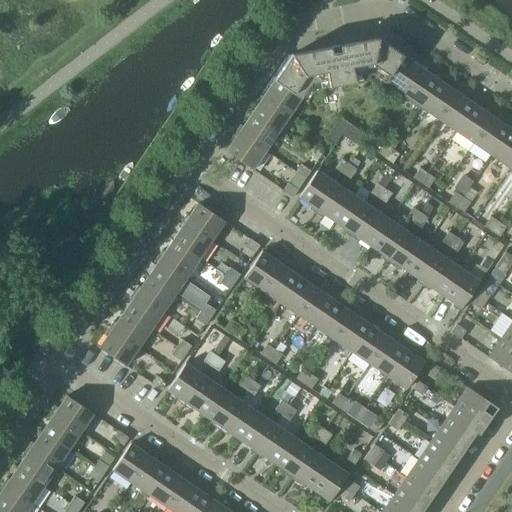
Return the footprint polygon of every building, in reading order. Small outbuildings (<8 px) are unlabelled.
[(286,55),(272,76),(302,96),(311,83),(319,82),(320,88),(362,81),(361,74),(369,73),(383,82),(403,53),(381,38),(286,55)] [(421,65),(403,53),(383,82),(401,94),(421,65)] [(421,65),(401,94),(419,107),(437,80),(426,72),(427,69),(421,65)] [(302,96),(272,76),(260,94),(290,114),(302,96)] [(449,88),(437,80),(419,107),(437,119),(457,90),(451,85),(449,88)] [(457,90),(437,119),(455,131),(473,105),(462,97),(464,94),(457,90)] [(258,103),(250,115),(277,133),(290,114),(260,94),(255,101),(258,103)] [(473,105),(455,131),(473,144),(493,114),(487,110),(485,113),(473,105)] [(493,114),(473,144),(491,156),(509,129),(497,121),(499,118),(493,114)] [(277,133),(250,115),(242,127),(239,125),(235,131),(265,151),(277,133)] [(325,139),(330,142),(334,145),(341,135),(361,149),(369,138),(339,118),(325,139)] [(511,131),(509,129),(491,156),(509,168),(511,162),(511,131)] [(265,151),(235,131),(231,137),(234,139),(225,152),(252,170),(265,151)] [(384,159),(391,149),(384,144),(377,154),(384,159)] [(399,154),(391,149),(384,159),(392,164),(399,154)] [(353,158),(348,164),(355,168),(359,163),(353,158)] [(342,174),(348,164),(341,159),(334,169),(342,174)] [(305,178),(311,170),(301,164),(296,172),(305,178)] [(349,179),(356,169),(348,164),(342,174),(349,179)] [(420,183),(427,173),(420,168),(413,178),(420,183)] [(315,213),(335,184),(316,171),(298,198),(311,206),(309,209),(315,213)] [(434,178),(427,173),(420,183),(428,188),(434,178)] [(383,176),(378,184),(384,188),(390,180),(383,176)] [(471,182),(462,176),(455,188),(463,194),(471,182)] [(292,198),(297,190),(288,183),(282,191),(292,198)] [(377,198),(384,188),(378,184),(377,183),(370,193),(377,198)] [(335,184),(315,213),(321,218),(323,215),(335,223),(353,196),(335,184)] [(480,193),(471,187),(464,197),(474,203),(480,193)] [(385,203),(391,193),(384,188),(377,198),(385,203)] [(456,207),(463,197),(455,192),(448,202),(456,207)] [(353,196),(335,223),(346,230),(344,233),(351,238),(371,208),(353,196)] [(470,202),(463,197),(456,207),(463,212),(470,202)] [(186,214),(182,220),(211,241),(224,222),(197,204),(189,216),(186,214)] [(426,204),(420,213),(427,217),(433,208),(426,204)] [(371,208),(351,238),(357,242),(359,239),(370,247),(389,220),(371,208)] [(413,222),(420,213),(413,208),(406,217),(413,222)] [(421,228),(427,218),(427,217),(420,213),(413,222),(421,228)] [(492,231),(498,221),(491,217),(484,226),(492,231)] [(211,241),(182,220),(177,227),(180,229),(172,240),(199,258),(211,241)] [(406,233),(389,220),(370,247),(382,255),(380,258),(386,262),(406,233)] [(506,227),(498,221),(492,231),(499,237),(506,227)] [(449,247),(456,237),(448,232),(442,242),(449,247)] [(424,245),(406,233),(386,262),(393,266),(395,263),(406,271),(424,245)] [(456,252),(463,242),(456,237),(449,247),(456,252)] [(259,246),(250,239),(244,246),(254,253),(259,246)] [(161,250),(157,256),(187,276),(199,258),(172,240),(164,252),(161,250)] [(424,245),(406,271),(418,279),(416,282),(422,286),(442,257),(424,245)] [(262,291),(282,261),(276,257),(274,260),(261,251),(243,278),(262,291)] [(511,262),(511,256),(505,251),(499,260),(509,266),(511,262)] [(156,264),(148,276),(175,294),(187,276),(157,256),(153,262),(156,264)] [(460,269),(442,257),(422,286),(428,291),(430,288),(442,296),(460,269)] [(485,271),(492,262),(484,257),(477,266),(485,271)] [(504,273),(509,266),(499,260),(494,267),(504,273)] [(288,266),(282,261),(262,291),(280,303),(298,276),(286,269),(288,266)] [(234,283),(240,275),(230,268),(224,276),(234,283)] [(459,311),(479,282),(460,269),(442,296),(454,304),(451,307),(459,311)] [(137,285),(133,292),(162,312),(175,294),(148,276),(140,287),(137,285)] [(229,290),(234,283),(224,276),(219,284),(229,290)] [(298,276),(280,303),(297,315),(318,286),(311,281),(309,284),(298,276)] [(324,290),(318,286),(297,315),(315,328),(334,301),(322,293),(324,290)] [(491,294),(481,287),(475,295),(485,302),(491,294)] [(162,312),(133,292),(129,298),(132,300),(124,311),(150,330),(162,312)] [(485,302),(475,295),(470,302),(480,309),(485,302)] [(345,309),(334,301),(315,328),(333,340),(353,310),(347,306),(345,309)] [(210,318),(215,311),(206,304),(200,312),(210,318)] [(360,314),(353,310),(333,340),(351,352),(369,325),(358,317),(360,314)] [(150,330),(124,311),(116,323),(113,321),(108,327),(138,348),(150,330)] [(205,326),(210,318),(200,312),(195,319),(205,326)] [(231,335),(238,325),(231,320),(224,330),(231,335)] [(511,322),(500,339),(511,347),(511,322)] [(246,331),(238,325),(231,335),(239,341),(246,331)] [(381,333),(369,325),(351,352),(369,364),(389,335),(383,330),(381,333)] [(465,331),(455,325),(450,332),(460,339),(465,331)] [(138,348),(108,327),(104,333),(107,336),(99,348),(125,366),(138,348)] [(389,335),(369,364),(387,376),(405,350),(393,342),(395,339),(389,335)] [(511,347),(500,339),(488,358),(511,374),(511,347)] [(185,354),(191,346),(182,340),(176,347),(185,354)] [(267,360),(274,350),(267,345),(260,355),(267,360)] [(180,361),(185,354),(176,347),(171,355),(180,361)] [(281,355),(274,350),(267,360),(275,365),(281,355)] [(417,358),(405,350),(387,376),(405,389),(426,360),(419,355),(417,358)] [(210,367),(217,357),(210,352),(203,361),(210,367)] [(225,362),(217,357),(210,367),(218,372),(225,362)] [(434,376),(439,369),(430,362),(424,370),(433,375),(434,376)] [(183,406),(203,377),(185,364),(167,390),(179,399),(177,402),(183,406)] [(303,384),(310,374),(303,369),(295,379),(303,384)] [(320,375),(317,380),(310,374),(303,384),(311,389),(320,396),(330,382),(320,375)] [(161,390),(166,383),(155,376),(150,383),(161,390)] [(246,391),(253,380),(245,376),(238,386),(246,391)] [(221,389),(203,377),(183,406),(189,410),(192,407),(203,415),(221,389)] [(254,396),(261,385),(253,380),(246,391),(254,396)] [(427,387),(425,386),(417,380),(412,388),(421,395),(427,387)] [(288,391),(294,395),(300,388),(294,383),(288,391)] [(467,388),(455,406),(484,426),(497,408),(467,388)] [(239,401),(221,389),(203,415),(215,423),(213,426),(219,430),(239,401)] [(147,398),(151,401),(157,393),(152,390),(147,398)] [(281,415),(288,405),(293,398),(286,393),(281,401),(274,410),(281,415)] [(338,409),(345,399),(338,394),(331,404),(338,409)] [(55,406),(50,413),(80,433),(93,414),(66,396),(57,408),(55,406)] [(353,404),(345,399),(338,409),(346,414),(353,404)] [(257,413),(239,401),(219,430),(225,435),(227,432),(239,440),(257,413)] [(296,411),(288,405),(281,415),(289,420),(296,411)] [(455,406),(442,424),(469,443),(475,433),(478,435),(484,426),(455,406)] [(407,415),(398,408),(392,416),(402,423),(407,415)] [(364,409),(356,421),(367,428),(374,418),(376,416),(364,409)] [(80,433),(50,413),(46,419),(49,421),(41,432),(68,451),(80,433)] [(257,413),(239,440),(250,448),(248,451),(255,455),(275,425),(257,413)] [(397,430),(402,423),(392,416),(387,424),(397,430)] [(376,434),(382,424),(374,418),(367,428),(376,434)] [(317,440),(324,430),(316,424),(310,435),(317,440)] [(442,424),(430,442),(459,462),(465,454),(462,452),(469,443),(442,424)] [(275,425),(255,455),(261,459),(263,456),(275,464),(293,437),(275,425)] [(332,435),(324,430),(317,440),(325,445),(332,435)] [(128,438),(118,431),(113,439),(123,446),(128,438)] [(30,442),(26,448),(56,468),(68,451),(41,432),(33,444),(30,442)] [(311,450),(293,437),(275,464),(286,472),(284,475),(290,479),(311,450)] [(459,462),(430,442),(418,460),(444,478),(451,469),(454,471),(459,462)] [(130,483),(151,453),(144,449),(142,452),(130,444),(112,470),(130,483)] [(383,450),(374,444),(368,452),(378,459),(383,450)] [(56,468),(26,448),(22,455),(25,457),(17,468),(43,486),(56,468)] [(328,462),(311,450),(290,479),(297,483),(299,481),(310,488),(328,462)] [(354,465),(361,455),(353,450),(346,460),(354,465)] [(373,466),(378,459),(368,452),(363,459),(373,466)] [(151,453),(130,483),(148,495),(166,469),(155,461),(157,458),(151,453)] [(108,467),(113,460),(103,454),(99,460),(108,467)] [(103,475),(108,467),(99,460),(93,468),(103,475)] [(444,478),(418,460),(406,478),(435,498),(441,490),(438,488),(444,478)] [(328,462),(310,488),(322,496),(320,499),(327,504),(347,475),(328,462)] [(43,486),(17,468),(9,480),(6,478),(2,484),(31,504),(43,486)] [(98,482),(103,475),(93,468),(88,475),(98,482)] [(166,469),(148,495),(166,507),(186,478),(180,474),(178,477),(166,469)] [(186,478),(166,507),(172,511),(188,511),(202,493),(191,485),(193,482),(186,478)] [(435,498),(406,478),(393,496),(417,511),(421,511),(426,504),(429,506),(435,498)] [(359,486),(350,480),(344,488),(353,494),(359,486)] [(0,491),(0,492),(0,508),(5,511),(25,511),(31,504),(2,484),(0,486),(0,491)] [(348,502),(353,494),(344,488),(339,495),(348,502)] [(214,501),(202,493),(188,511),(215,511),(222,502),(216,498),(214,501)] [(78,510),(84,503),(74,496),(69,504),(78,510)] [(417,511),(393,496),(382,511),(417,511)] [(228,506),(222,502),(215,511),(229,511),(226,509),(228,506)]
